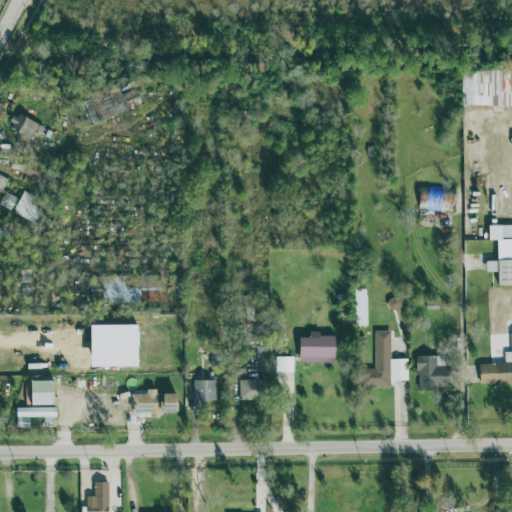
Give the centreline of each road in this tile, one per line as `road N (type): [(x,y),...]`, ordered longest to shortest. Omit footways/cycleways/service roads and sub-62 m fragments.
road 1 (residential): [(0,451),(511,443)]
road 2 (residential): [(470,444),(471,206)]
